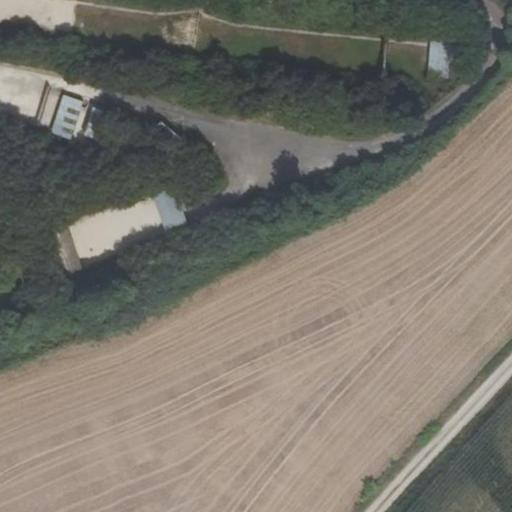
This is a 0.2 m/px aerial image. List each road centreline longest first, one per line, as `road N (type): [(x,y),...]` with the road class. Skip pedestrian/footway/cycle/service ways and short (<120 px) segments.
road 1 (unknown): [(491,0),(504,37),(497,59),(465,93),(385,139),(299,143)]
road 2 (track): [(379,511),(511,366)]
